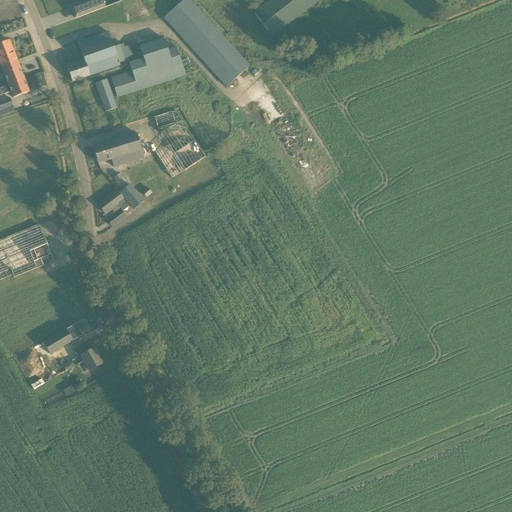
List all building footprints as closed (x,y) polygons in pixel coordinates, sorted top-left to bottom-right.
[(101,0),(91,0),(71,8),(75,18),(104,7),(101,0)] [(183,0),(163,19),(226,88),(249,66),(189,0),(183,0)] [(271,0),(254,13),(271,36),(318,0),(271,0)] [(377,0),(385,10),(398,0),(377,0)] [(66,67),(72,82),(119,66),(118,63),(128,60),(127,59),(133,57),(129,46),(124,48),(123,45),(113,48),(108,33),(84,41),(84,38),(77,41),(84,61),(66,67)] [(111,79),(117,98),(185,76),(181,64),(176,48),(167,51),(164,39),(140,47),(143,58),(129,63),(132,72),(111,79)] [(0,96),(10,93),(12,99),(29,92),(9,41),(0,44),(0,66),(0,67),(8,86),(0,89),(0,96)] [(95,84),(105,112),(117,108),(107,80),(95,84)] [(0,102),(0,115),(14,110),(10,99),(0,102)] [(158,129),(168,146),(155,154),(171,179),(205,158),(181,120),(175,111),(154,118),(158,129)] [(111,160),(114,168),(144,159),(136,132),(106,141),(106,143),(93,147),(98,164),(111,160)] [(119,193),(134,210),(144,202),(130,184),(119,193)] [(142,193),(147,198),(152,193),(147,188),(142,193)] [(98,205),(105,215),(112,210),(115,215),(107,221),(112,227),(125,217),(122,212),(129,207),(119,194),(118,195),(115,192),(98,205)] [(0,240),(0,280),(13,276),(14,278),(54,262),(38,225),(0,240)] [(66,330),(43,343),(50,355),(73,342),(66,330)] [(89,352),(85,344),(77,348),(89,371),(101,364),(101,363),(103,362),(99,356),(97,357),(93,349),(89,352)] [(58,358),(63,366),(78,358),(73,349),(58,358)]
